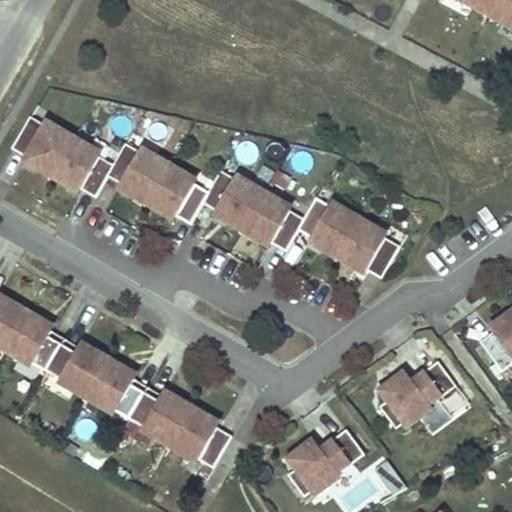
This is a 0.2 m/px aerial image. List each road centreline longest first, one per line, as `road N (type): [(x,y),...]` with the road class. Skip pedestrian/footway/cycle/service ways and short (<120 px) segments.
road 1 (residential): [(144,303),(159,283),(189,276),(239,303),(283,300),(343,345)]
road 2 (residential): [(511,244),(451,289),(402,301),(343,345)]
road 3 (residential): [(144,303),(0,219)]
road 4 (residential): [(283,390),(144,303)]
